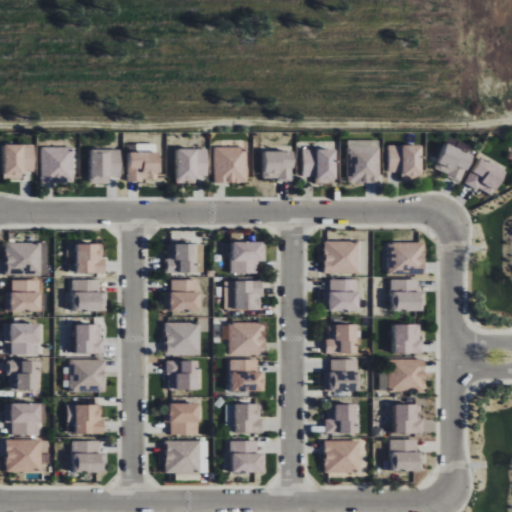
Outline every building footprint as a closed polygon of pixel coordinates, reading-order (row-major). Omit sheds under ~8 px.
[(448,170),(442,167),(435,163),(443,143),(468,157),(458,183),(446,176),(448,170)] [(20,170),(30,170),(30,144),(1,145),(1,175),(12,174),(20,174),(20,170)] [(417,145),(417,175),(406,175),(399,175),(399,171),(386,171),(386,146),(417,145)] [(38,183),(38,147),(70,147),(70,183),(54,183),(38,183)] [(212,183),(212,148),(244,147),(244,183),(228,183),(212,183)] [(345,183),(345,147),(377,147),(377,183),(361,183),(345,183)] [(192,175),(203,175),(203,149),(174,150),(174,179),(185,179),(193,179),(192,175)] [(87,151),(88,180),(99,180),(106,180),(106,176),(117,176),(116,150),(87,151)] [(313,176),(300,176),(300,150),(331,150),(331,179),(320,179),(313,180),(313,176)] [(261,172),(269,172),(276,172),(276,180),(288,181),(289,151),(261,151),(261,172)] [(139,173),(139,182),(126,182),(126,152),(154,152),(154,173),(145,173),(139,173)] [(478,155),(501,172),(492,190),(484,185),(478,180),(473,190),(463,183),(478,155)] [(228,242),(258,241),(259,252),(259,260),(255,260),(255,273),(229,273),(228,242)] [(320,242),(320,258),(320,273),(356,273),(356,242),(320,242)] [(39,274),(39,243),(3,243),(3,259),(3,275),(39,274)] [(73,272),(73,244),(93,243),(93,253),(94,259),(101,258),(102,271),(73,272)] [(386,274),(386,243),(421,243),(422,258),(422,274),(386,274)] [(171,244),(171,253),(171,259),(163,259),(163,272),(192,272),(191,244),(171,244)] [(37,311),(7,311),(7,301),(7,292),(10,292),(10,280),(37,279),(37,311)] [(196,310),(166,311),(166,301),(166,292),(169,292),(169,279),(195,279),(196,310)] [(355,310),(325,311),(325,300),(325,292),(328,292),(328,279),(355,279),(355,310)] [(414,292),(414,279),(388,280),(388,311),(418,311),(418,301),(418,292),(414,292)] [(71,312),(100,311),(100,301),(100,292),(97,292),(97,280),(70,280),(71,312)] [(231,310),(251,309),(251,300),(251,294),(259,294),(259,281),(231,282),(231,310)] [(36,323),(6,323),(6,334),(6,342),(9,342),(9,355),(36,355),(36,323)] [(198,355),(198,323),(162,323),(162,339),(162,355),(198,355)] [(226,323),(262,323),(262,339),(262,355),(226,355),(226,323)] [(72,324),(92,324),(92,333),(92,339),(100,339),(100,352),(72,352),(72,324)] [(332,341),(324,341),(324,354),(352,353),(352,325),(332,325),(332,335),(332,341)] [(419,353),(390,354),(390,325),(410,325),(410,334),(410,340),(418,340),(419,353)] [(67,392),(67,360),(103,360),(103,376),(103,392),(67,392)] [(227,392),(257,392),(257,382),(257,373),(254,373),(254,360),(227,360),(227,392)] [(329,372),(329,360),(355,360),(356,391),(326,391),(326,381),(325,373),(329,372)] [(422,360),(422,376),(422,392),(386,392),(386,360),(422,360)] [(173,390),(172,381),(172,375),(164,375),(164,362),(193,361),(193,389),(173,390)] [(14,391),(14,381),(14,376),(6,376),(6,363),(34,362),(35,390),(14,391)] [(379,391),(389,391),(388,369),(379,370),(379,391)] [(35,403),(5,404),(5,414),(5,423),(9,423),(9,435),(35,435),(35,403)] [(195,403),(165,404),(165,414),(165,423),(168,423),(168,435),(195,435),(195,403)] [(72,405),(92,405),(92,414),(92,420),(100,420),(100,433),(72,433),(72,405)] [(251,405),(251,414),(251,420),(259,420),(259,432),(231,433),(231,405),(251,405)] [(330,405),(330,414),(330,420),(322,420),(322,433),(351,433),(350,405),(330,405)] [(411,405),(411,414),(411,420),(419,420),(419,433),(391,433),(391,405),(411,405)] [(39,472),(39,440),(3,440),(3,456),(3,472),(39,472)] [(414,452),(414,440),(387,440),(387,472),(417,471),(417,461),(417,452),(414,452)] [(70,473),(100,473),(100,463),(100,454),(97,454),(97,441),(70,442),(70,473)] [(198,473),(198,441),(162,441),(162,457),(162,473),(198,473)] [(227,473),(257,472),(257,462),(257,453),(253,453),(253,441),(227,441),(227,473)] [(357,473),(357,441),(321,441),(321,457),(321,473),(357,473)]
